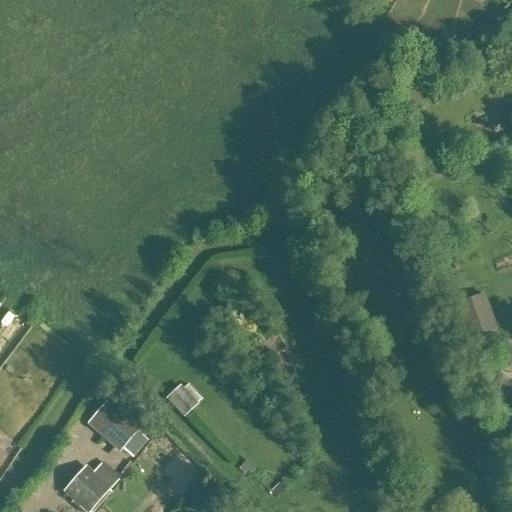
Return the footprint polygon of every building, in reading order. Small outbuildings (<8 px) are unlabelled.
[(482,297),(455,306),(467,342),(495,333),(482,297)] [(283,334),(262,342),(268,360),(290,352),(283,334)] [(511,382),(511,369),(500,368),(498,380),(511,382)] [(198,407),(181,388),(166,401),(183,420),(198,407)] [(134,459),(146,445),(137,437),(140,433),(107,404),(87,426),(121,456),(125,451),(134,459)] [(180,485),(195,478),(188,464),(174,471),(180,485)] [(92,511),(120,482),(103,466),(96,474),(89,468),(65,494),(85,511),(92,511)]
